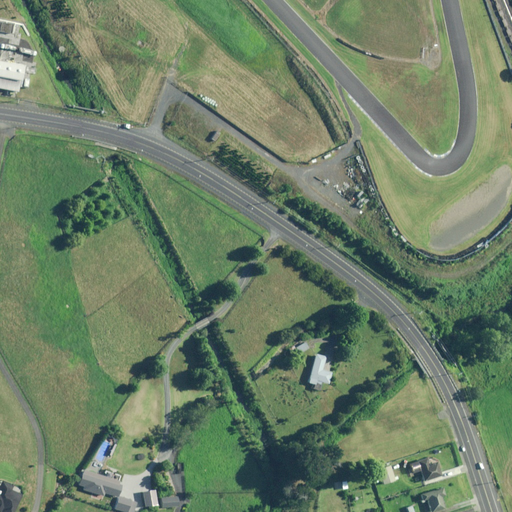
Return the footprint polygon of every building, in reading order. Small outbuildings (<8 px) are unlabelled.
[(11,25),(0,22),(0,31),(9,33),(11,25)] [(0,56),(0,84),(15,87),(19,59),(0,56)] [(360,210),(315,177),(310,185),(355,218),(360,210)] [(299,354),(307,348),(304,342),(295,347),(299,354)] [(320,370),(324,356),(314,354),(309,374),(305,374),(305,376),(308,377),(307,382),(308,382),(307,383),(314,385),(314,382),(319,384),(319,382),(327,384),(330,372),(327,371),(320,370)] [(428,463),(427,458),(426,457),(417,460),(424,480),(442,474),(437,460),(437,461),(428,463)] [(395,480),(390,464),(378,469),(384,484),(395,480)] [(97,473),(88,470),(82,468),(77,484),(117,496),(121,484),(117,483),(118,481),(118,480),(118,479),(104,475),(97,473)] [(0,511),(12,511),(21,495),(9,489),(11,485),(0,480),(0,511)] [(441,496),(443,495),(445,495),(442,487),(420,494),(422,500),(427,499),(431,511),(445,508),(441,496)] [(117,496),(114,508),(126,511),(130,499),(118,495),(117,496)] [(158,506),(177,505),(176,496),(158,497),(158,506)]
